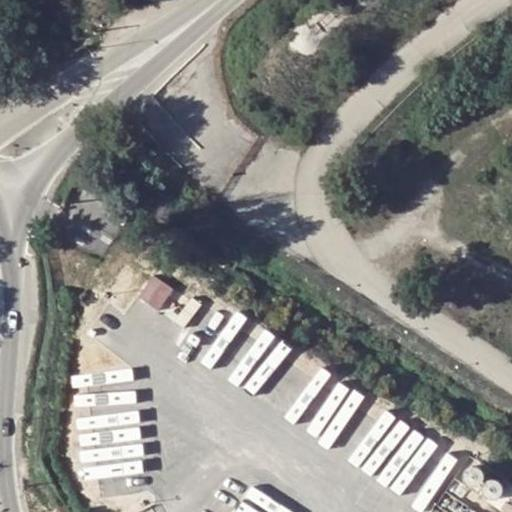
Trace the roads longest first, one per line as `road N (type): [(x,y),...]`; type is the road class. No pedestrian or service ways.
road 1 (secondary): [(11,511),(6,448),(16,284),(0,219)]
road 2 (tertiary): [(0,183),(36,165),(225,0)]
road 3 (tertiary): [(212,0),(0,123)]
